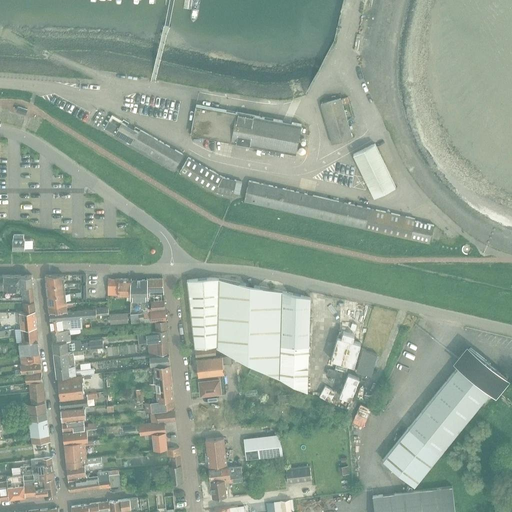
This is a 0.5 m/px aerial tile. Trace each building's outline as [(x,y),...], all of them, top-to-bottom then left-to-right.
[(332,143),(352,138),(340,98),(320,104),(332,143)] [(301,124),(236,112),(196,105),(190,135),(295,154),(301,124)] [(96,127),(102,116),(96,112),(90,123),(96,127)] [(121,122),(122,121),(112,115),(104,128),(115,134),(119,126),(121,122)] [(139,132),(121,122),(119,126),(115,134),(132,144),(139,132)] [(153,156),(162,142),(140,130),(139,132),(132,144),(153,156)] [(162,142),(153,156),(174,168),(183,154),(162,142)] [(395,187),(375,144),(353,154),(374,197),(395,187)] [(191,178),(199,164),(188,157),(180,171),(191,178)] [(202,185),(211,170),(199,164),(191,178),(202,185)] [(214,191),(222,177),(211,170),(202,185),(214,191)] [(222,177),(214,191),(232,195),(236,180),(222,177)] [(264,205),(269,185),(248,180),(244,201),(264,205)] [(278,208),(282,188),(269,185),(264,205),(278,208)] [(317,217),(322,197),(282,188),(278,208),(317,217)] [(364,228),(369,208),(322,197),(317,217),(364,228)] [(380,232),(384,212),(369,208),(364,228),(380,232)] [(394,235),(398,215),(384,212),(380,232),(394,235)] [(414,220),(414,221),(415,218),(398,215),(394,235),(410,239),(414,220)] [(434,225),(414,221),(414,220),(410,239),(429,243),(434,225)] [(24,239),(23,239),(23,235),(13,235),(13,239),(12,239),(12,249),(24,249),(24,248),(24,239)] [(33,293),(32,284),(31,276),(3,275),(3,287),(3,290),(18,290),(18,289),(21,288),(22,293),(33,293)] [(46,285),(64,283),(63,275),(45,275),(46,285)] [(186,280),(191,320),(213,317),(208,277),(186,280)] [(282,291),(219,278),(208,277),(213,317),(191,320),(194,347),(217,345),(217,347),(307,392),(310,298),(282,291)] [(131,300),(131,279),(108,279),(108,294),(127,294),(127,300),(131,300)] [(148,311),(147,290),(147,279),(131,279),(131,300),(130,313),(148,311)] [(147,290),(163,290),(162,279),(147,279),(147,290)] [(47,294),(65,293),(64,283),(46,285),(47,294)] [(33,293),(22,293),(23,299),(23,302),(34,301),(33,293)] [(48,304),(66,303),(65,293),(47,294),(48,304)] [(164,300),(151,301),(152,311),(165,309),(164,300)] [(24,312),(35,311),(34,301),(23,302),(24,312)] [(49,312),(67,310),(67,307),(73,307),(73,305),(74,305),(74,303),(66,303),(48,304),(49,312)] [(97,316),(103,315),(108,314),(108,307),(96,308),(97,316)] [(97,316),(96,308),(67,310),(49,312),(50,319),(67,318),(81,317),(97,316)] [(24,311),(19,312),(21,328),(36,327),(35,311),(24,312),(24,311)] [(166,321),(165,311),(151,312),(152,322),(155,322),(166,321)] [(110,324),(128,322),(127,313),(110,314),(110,324)] [(80,329),(79,328),(82,328),(81,317),(67,318),(50,319),(51,331),(68,330),(69,330),(80,329)] [(156,331),(167,330),(166,321),(155,322),(156,331)] [(22,342),(38,340),(36,327),(21,328),(22,342)] [(53,342),(71,340),(70,333),(80,332),(80,329),(69,330),(68,330),(51,331),(53,342)] [(168,341),(168,338),(167,330),(156,331),(152,332),(153,342),(168,341)] [(383,458),(415,484),(503,374),(511,365),(511,361),(481,337),(383,458)] [(52,342),(53,352),(54,352),(83,349),(83,348),(103,346),(102,339),(89,340),(89,342),(80,343),(80,340),(53,342),(52,342)] [(23,354),(39,352),(38,346),(38,340),(22,342),(18,342),(20,354),(23,354)] [(169,352),(168,341),(153,342),(148,343),(149,355),(169,352)] [(195,349),(195,357),(216,355),(215,347),(195,349)] [(55,366),(75,364),(83,363),(83,358),(74,359),(74,355),(83,354),(83,349),(54,352),(55,366)] [(371,375),(377,354),(363,350),(356,371),(371,375)] [(21,364),(40,362),(39,352),(23,354),(20,354),(21,364)] [(152,366),(170,364),(169,352),(149,355),(150,367),(152,366)] [(229,364),(229,366),(231,366),(230,357),(222,357),(222,356),(196,359),(198,376),(224,373),(223,364),(229,364)] [(25,373),(41,371),(40,362),(21,364),(20,364),(21,370),(14,371),(15,374),(25,373)] [(57,377),(82,374),(83,374),(90,373),(94,373),(93,368),(75,371),(75,364),(55,366),(57,377)] [(163,400),(173,399),(171,387),(170,364),(152,366),(155,383),(149,384),(150,392),(156,391),(157,401),(163,400)] [(29,383),(42,381),(41,371),(25,373),(26,384),(29,383)] [(60,399),(84,396),(82,374),(57,377),(60,399)] [(220,393),(219,380),(200,382),(201,395),(220,393)] [(30,392),(43,391),(42,381),(29,383),(30,392)] [(144,401),(143,388),(136,389),(137,401),(144,401)] [(31,403),(45,401),(43,391),(30,392),(31,403)] [(84,396),(60,399),(59,399),(60,408),(78,406),(78,407),(87,406),(87,399),(97,398),(97,393),(86,394),(86,396),(84,396)] [(279,395),(280,404),(289,403),(288,400),(290,400),(290,395),(288,395),(279,395)] [(355,415),(367,419),(372,399),(361,396),(355,415)] [(158,411),(174,409),(173,399),(163,400),(157,401),(158,411)] [(34,413),(46,411),(45,401),(31,403),(27,403),(28,413),(34,413)] [(61,421),(83,418),(86,418),(85,412),(94,411),(93,407),(60,410),(61,421)] [(151,423),(164,421),(175,420),(174,409),(158,411),(150,412),(151,423)] [(49,434),(46,411),(34,413),(28,413),(31,436),(49,434)] [(63,432),(87,430),(96,429),(96,423),(88,424),(88,426),(84,427),(83,418),(61,421),(63,432)] [(152,434),(165,432),(164,421),(151,423),(138,424),(139,435),(152,434)] [(64,443),(88,441),(87,430),(63,432),(64,443)] [(165,432),(152,434),(154,450),(167,449),(165,432)] [(49,434),(31,436),(32,443),(49,441),(49,434)] [(244,439),(246,459),(282,455),(280,435),(244,439)] [(227,464),(224,437),(205,440),(208,466),(227,464)] [(66,460),(86,458),(85,445),(94,444),(94,441),(88,441),(64,443),(66,460)] [(172,466),(180,465),(179,454),(171,455),(172,466)] [(31,466),(51,463),(51,457),(30,459),(31,466)] [(101,462),(101,459),(100,457),(86,458),(66,460),(67,466),(83,464),(101,462)] [(68,477),(85,474),(85,469),(102,467),(101,462),(83,464),(67,466),(68,477)] [(33,473),(53,471),(52,463),(51,463),(31,466),(31,470),(25,470),(25,466),(20,467),(21,474),(23,474),(33,473)] [(180,465),(172,466),(169,466),(170,483),(183,482),(181,465),(180,465)] [(228,467),(209,469),(210,480),(229,478),(229,479),(242,477),(241,465),(228,467)] [(347,465),(337,467),(338,474),(348,473),(347,465)] [(311,480),(309,466),(286,469),(287,483),(311,480)] [(110,487),(120,485),(118,470),(108,471),(110,487)] [(33,473),(34,480),(34,481),(38,480),(54,478),(53,471),(33,473)] [(99,488),(110,487),(108,471),(97,472),(97,475),(98,477),(99,488)] [(25,496),(23,481),(23,474),(21,474),(6,476),(7,482),(9,498),(25,497),(25,496)] [(87,476),(85,474),(68,477),(69,491),(99,488),(98,477),(97,475),(87,476)] [(225,483),(242,481),(242,477),(229,479),(210,481),(212,498),(226,497),(225,483)] [(47,487),(48,495),(55,494),(54,478),(38,480),(39,488),(42,488),(47,487)] [(23,481),(25,496),(35,495),(34,483),(34,480),(23,481)] [(47,487),(42,488),(39,488),(38,480),(34,481),(34,483),(35,495),(35,496),(48,495),(47,487)] [(0,499),(9,498),(7,482),(0,483),(0,499)] [(372,496),(374,511),(454,511),(452,486),(372,496)] [(302,491),(296,491),(297,510),(309,510),(308,498),(303,498),(302,491)] [(128,511),(131,511),(131,508),(138,508),(137,498),(120,500),(121,510),(121,511),(128,511)] [(291,511),(289,499),(277,501),(278,511),(279,511),(282,511),(291,511)] [(121,511),(121,510),(120,500),(109,501),(110,511),(109,511),(121,511)] [(108,511),(110,511),(109,501),(98,503),(99,511),(108,511)] [(99,511),(98,503),(71,507),(71,511),(99,511)]
